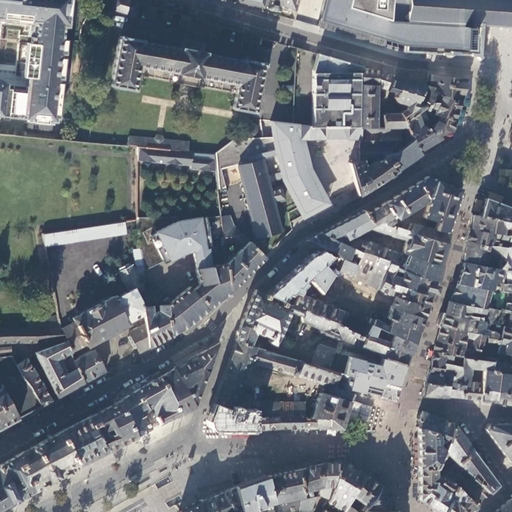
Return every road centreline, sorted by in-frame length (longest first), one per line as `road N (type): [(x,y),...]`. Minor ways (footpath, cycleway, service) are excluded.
road 1 (residential): [(0,447),(199,340),(302,235),(475,135),(495,114)]
road 2 (residential): [(495,114),(497,86),(485,72),(415,67),(225,12)]
road 3 (residential): [(511,486),(470,424),(471,412),(511,414)]
